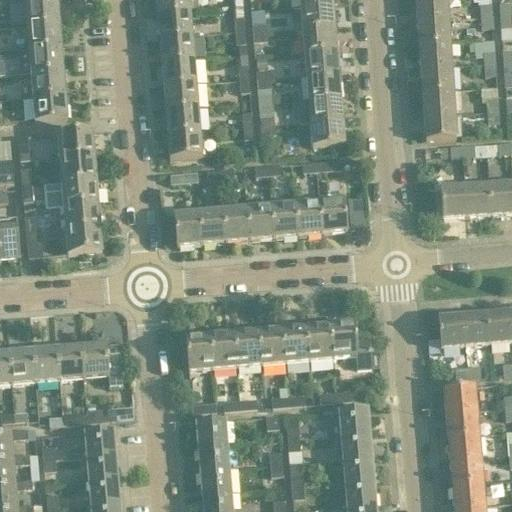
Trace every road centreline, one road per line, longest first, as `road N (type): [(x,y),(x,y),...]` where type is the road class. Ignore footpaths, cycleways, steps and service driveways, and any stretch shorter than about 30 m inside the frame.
road 1 (residential): [(146,290),(122,0)]
road 2 (tertiary): [(396,267),(373,0)]
road 3 (residential): [(146,290),(396,267)]
road 4 (tertiary): [(416,511),(396,267)]
road 5 (residential): [(163,511),(146,290)]
road 6 (residential): [(0,303),(146,290)]
